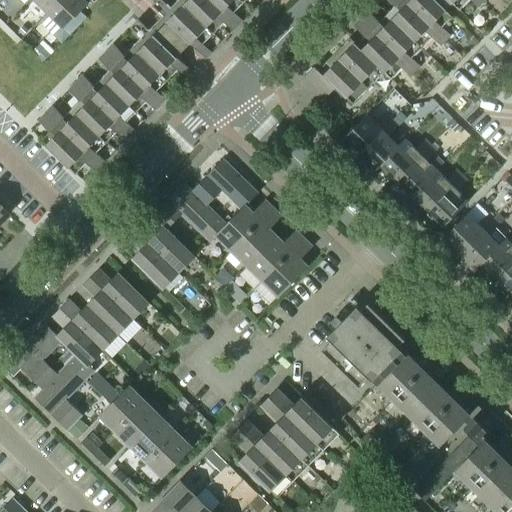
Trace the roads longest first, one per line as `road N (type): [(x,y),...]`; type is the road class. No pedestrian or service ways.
road 1 (tertiary): [(376,237),(229,94)]
road 2 (tertiary): [(229,94),(90,242)]
road 3 (tertiary): [(511,372),(376,237)]
road 4 (residential): [(251,362),(376,237)]
road 5 (tertiary): [(322,0),(229,94)]
road 6 (residential): [(0,150),(90,242)]
road 7 (residential): [(251,362),(220,331),(192,359),(223,391)]
road 8 (tertiary): [(90,242),(0,330)]
